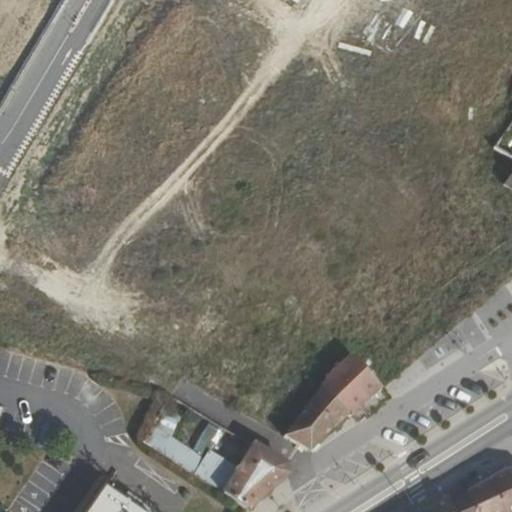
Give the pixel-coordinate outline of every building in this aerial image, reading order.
[(511,173),(503,186),(511,193),(511,173)] [(334,368),(317,390),(349,419),(378,393),(346,359),(337,368),(334,368)] [(317,390),(296,417),(283,438),(309,454),(330,428),(335,431),(349,419),(317,390)] [(185,414),(166,403),(142,445),(222,496),(237,471),(208,454),(205,460),(172,438),(185,414)] [(222,496),(245,511),(247,511),(287,477),(284,466),(252,448),(237,471),(222,496)] [(511,511),(511,474),(505,473),(465,497),(469,511),(511,511)] [(136,511),(102,488),(86,511),(136,511)] [(448,507),(450,511),(469,511),(465,497),(448,507)] [(446,500),(426,511),(450,511),(448,507),(446,500)]
